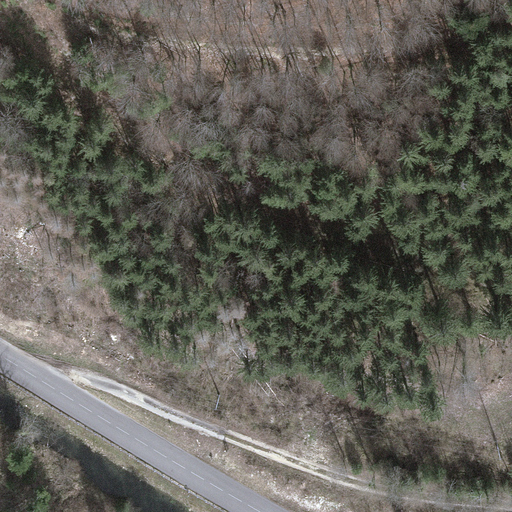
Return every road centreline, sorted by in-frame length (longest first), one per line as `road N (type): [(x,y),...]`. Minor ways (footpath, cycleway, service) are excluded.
road 1 (track): [(511,508),(361,491),(113,388),(76,379),(36,384)]
road 2 (track): [(511,8),(476,22),(381,34),(237,30),(100,0)]
road 3 (secondary): [(255,511),(0,362)]
